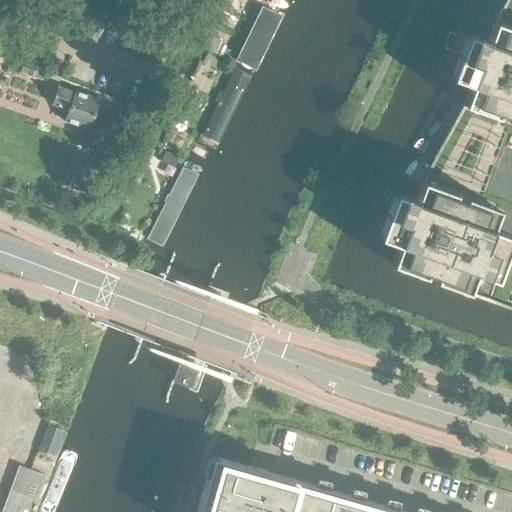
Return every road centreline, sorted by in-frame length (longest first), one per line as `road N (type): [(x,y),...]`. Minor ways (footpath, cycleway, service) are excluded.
road 1 (secondary): [(511,428),(240,341),(0,251)]
road 2 (residential): [(0,20),(171,79)]
